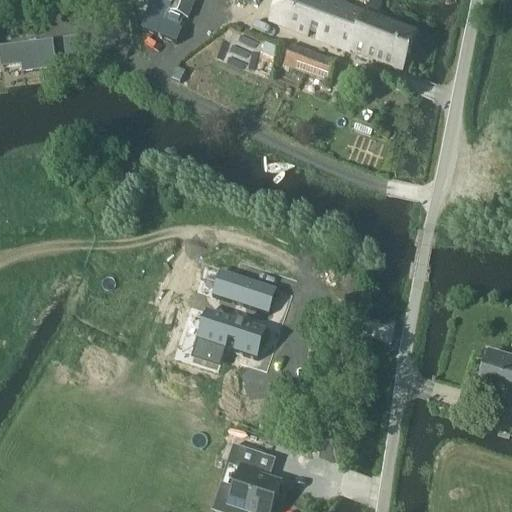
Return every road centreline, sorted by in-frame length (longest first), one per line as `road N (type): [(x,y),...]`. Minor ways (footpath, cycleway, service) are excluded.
road 1 (unclassified): [(382,511),(409,334),(484,0)]
road 2 (track): [(0,263),(29,249),(203,234),(281,253),(355,325),(409,334)]
